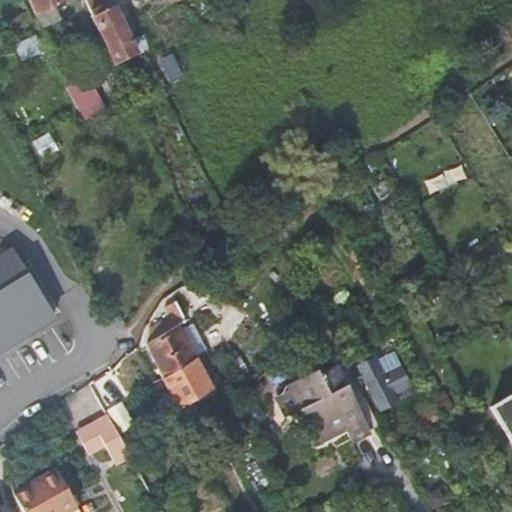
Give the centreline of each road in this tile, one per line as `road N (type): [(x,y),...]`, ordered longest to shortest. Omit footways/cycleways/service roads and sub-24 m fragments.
road 1 (track): [(511,50),(159,264),(118,331),(58,372)]
road 2 (residential): [(0,227),(51,275),(70,331),(58,372),(0,419)]
